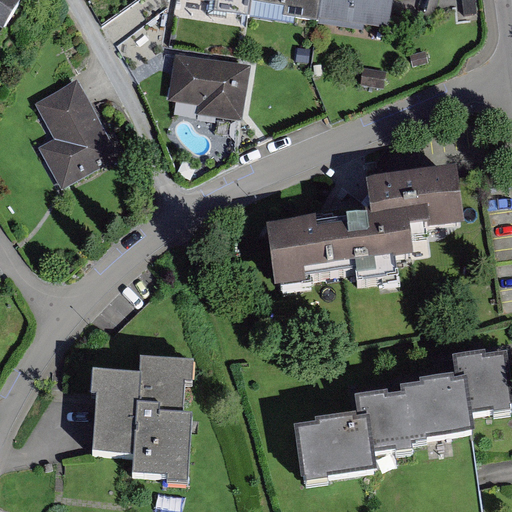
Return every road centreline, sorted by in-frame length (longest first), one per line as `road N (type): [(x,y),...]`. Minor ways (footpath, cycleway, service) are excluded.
road 1 (residential): [(186,214),(511,70)]
road 2 (residential): [(0,425),(72,312),(186,214)]
road 3 (residential): [(75,0),(186,214)]
